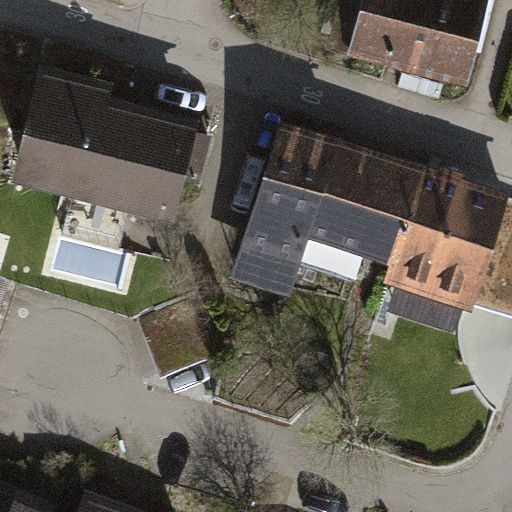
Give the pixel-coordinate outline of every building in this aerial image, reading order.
[(480,0),(364,0),(354,43),(462,71),(480,0)] [(110,78),(31,56),(0,166),(0,178),(169,225),(199,120),(105,95),(110,78)] [(511,219),(511,202),(281,131),(232,286),(295,305),(314,246),(394,271),(385,298),(478,327),(511,219)] [(0,323),(11,293),(0,289),(0,323)] [(57,511),(0,489),(0,511),(57,511)] [(122,511),(94,501),(89,511),(122,511)]
